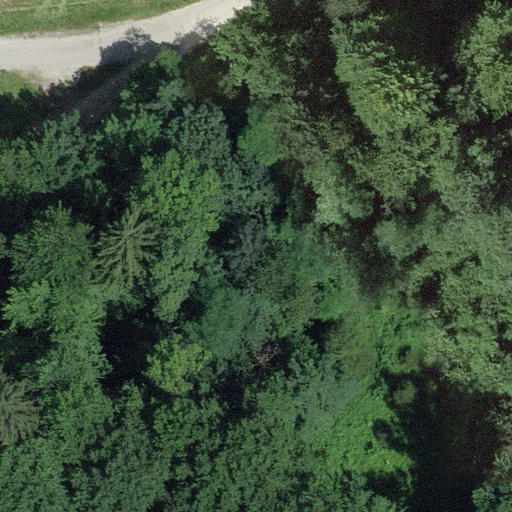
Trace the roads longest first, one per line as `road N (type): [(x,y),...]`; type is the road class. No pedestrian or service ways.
road 1 (track): [(0,175),(248,0)]
road 2 (track): [(179,45),(0,54)]
